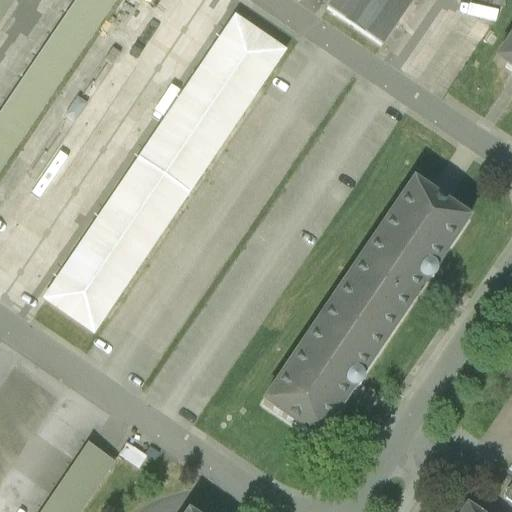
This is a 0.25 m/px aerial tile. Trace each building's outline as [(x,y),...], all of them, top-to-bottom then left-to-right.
[(73,0),(0,111),(0,178),(117,0),(73,0)] [(0,0),(0,26),(17,0),(0,0)] [(332,0),(325,11),(380,47),(411,0),(332,0)] [(233,17),(38,302),(94,340),(289,55),(233,17)] [(511,40),(495,67),(511,78),(511,40)] [(412,183),(260,409),(318,448),(471,222),(412,183)] [(87,445),(41,511),(84,511),(117,464),(87,445)]
